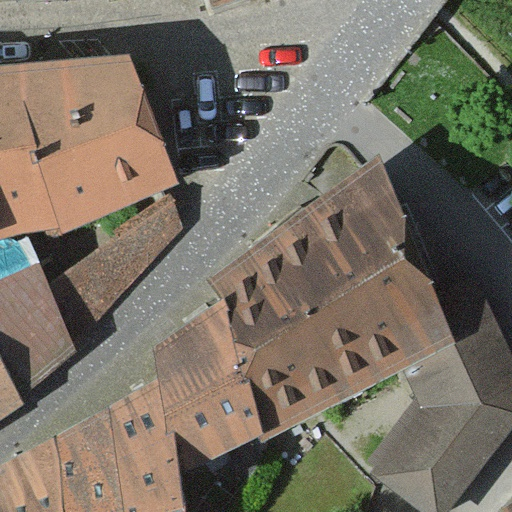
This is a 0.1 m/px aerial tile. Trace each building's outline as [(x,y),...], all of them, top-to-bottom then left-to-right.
[(97,220),(176,178),(126,59),(0,67),(0,203),(12,234),(27,230),(94,211),(97,220)] [(278,428),(401,375),(466,344),(454,323),(382,174),(235,276),(239,291),(278,428)] [(0,237),(12,234),(0,203),(0,237)] [(186,226),(171,204),(54,282),(85,336),(186,226)] [(0,237),(0,343),(26,395),(85,336),(54,282),(27,230),(12,234),(0,237)] [(278,428),(239,291),(165,342),(175,377),(199,466),(278,428)] [(466,344),(401,375),(417,411),(367,483),(411,511),(455,511),(511,436),(511,369),(482,307),(454,323),(466,344)] [(0,343),(0,416),(26,395),(0,343)] [(199,466),(175,377),(121,401),(143,511),(170,511),(203,502),(199,466)] [(170,511),(143,511),(121,401),(63,436),(80,511),(202,511),(203,502),(170,511)] [(278,428),(212,511),(242,511),(284,459),(278,428)] [(80,511),(63,436),(0,481),(0,511),(80,511)]
